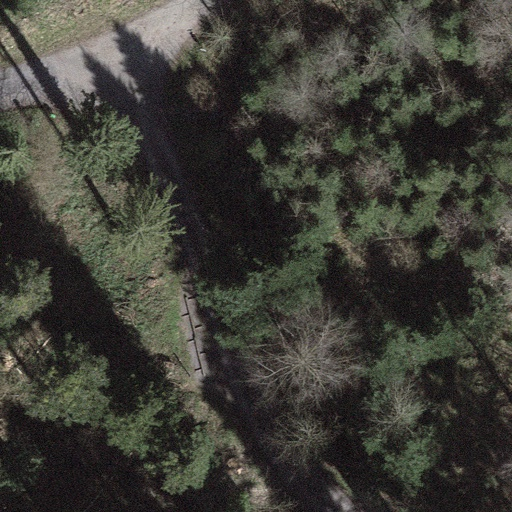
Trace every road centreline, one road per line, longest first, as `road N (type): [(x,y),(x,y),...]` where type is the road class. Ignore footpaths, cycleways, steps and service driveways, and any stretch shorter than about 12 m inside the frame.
road 1 (track): [(124,38),(206,300),(329,511)]
road 2 (track): [(124,38),(0,90)]
